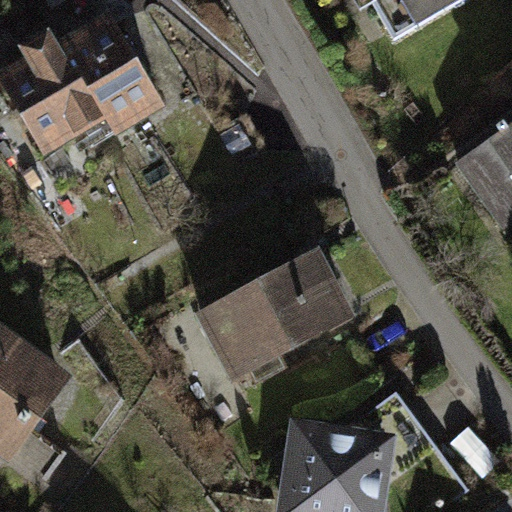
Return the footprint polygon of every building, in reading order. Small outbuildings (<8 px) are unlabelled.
[(33,49),(3,67),(51,144),(105,110),(117,128),(167,97),(106,0),(80,0),(24,35),(33,49)] [(498,0),(361,0),(397,64),(502,6),(498,0)] [(511,135),(463,169),(506,231),(511,227),(511,135)] [(320,257),(207,325),(247,391),(360,324),(320,257)] [(69,379),(0,330),(0,458),(8,465),(69,379)] [(389,511),(400,424),(295,411),(282,511),(389,511)]
